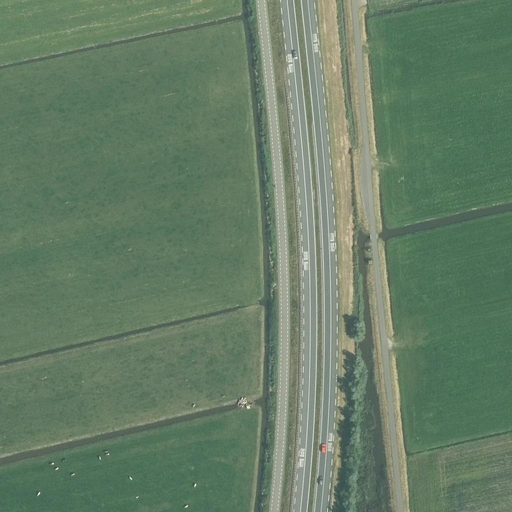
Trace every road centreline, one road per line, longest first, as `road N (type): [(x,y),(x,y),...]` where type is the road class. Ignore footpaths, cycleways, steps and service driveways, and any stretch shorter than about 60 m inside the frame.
road 1 (unclassified): [(399,511),(353,0)]
road 2 (primary): [(285,0),(308,291),(299,511)]
road 3 (primary): [(320,511),(328,250),(306,0)]
road 4 (unclassified): [(273,511),(282,313),(259,0)]
